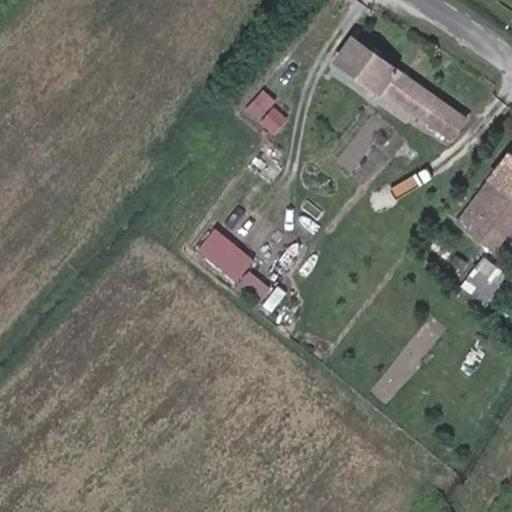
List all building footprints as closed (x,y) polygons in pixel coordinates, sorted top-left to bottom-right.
[(467,125),(353,44),(339,61),(453,143),(467,125)] [(247,111),(281,132),(295,109),(261,88),(247,111)] [(511,223),(511,163),(509,161),(478,199),(488,206),(471,230),(494,248),(511,223)] [(199,250),(241,280),(259,254),(217,224),(199,250)] [(483,261),(464,286),(480,297),(497,271),(483,261)] [(252,267),(241,282),(265,299),(276,284),(252,267)]
